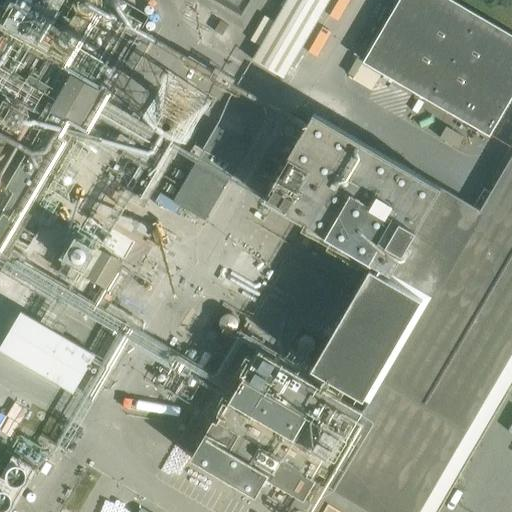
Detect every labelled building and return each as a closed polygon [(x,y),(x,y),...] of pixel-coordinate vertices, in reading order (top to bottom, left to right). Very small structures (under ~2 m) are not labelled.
[(284,79),(330,0),(289,0),(253,62),(284,79)] [(511,98),(511,36),(449,0),(399,0),(363,63),(489,137),(511,98)] [(24,224),(99,93),(71,76),(6,189),(14,194),(3,212),(24,224)] [(314,95),(307,103),(321,116),(329,108),(314,95)] [(368,511),(436,511),(511,382),(511,156),(480,211),(314,114),(263,200),(277,208),(269,222),(291,235),(299,221),(430,297),(364,410),(259,351),(243,379),(217,423),(213,421),(192,459),(257,497),(267,480),(304,501),(316,481),(312,478),(313,476),(322,482),(321,484),(368,511)] [(205,221),(249,146),(217,127),(173,202),(205,221)] [(99,250),(84,276),(108,290),(123,265),(99,250)] [(364,401),(423,300),(370,269),(312,370),(364,401)] [(0,350),(74,393),(96,355),(21,312),(0,348),(0,350)] [(15,452),(38,461),(37,464),(43,466),(49,448),(20,438),(15,452)] [(0,511),(14,511),(38,471),(9,455),(0,470),(0,511)]
